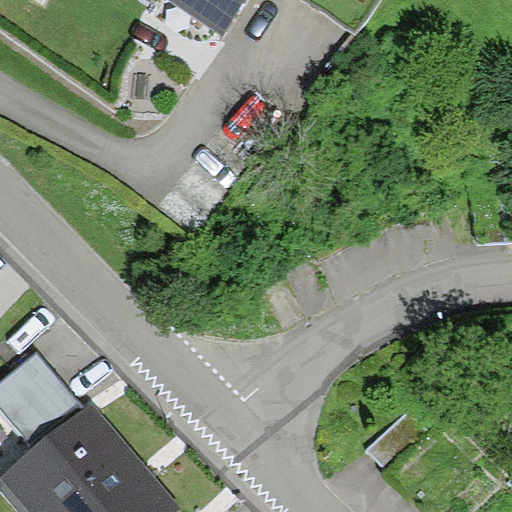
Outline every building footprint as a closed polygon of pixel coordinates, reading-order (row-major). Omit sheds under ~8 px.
[(234,0),(213,0),(227,10),(234,0)] [(323,0),(354,22),(369,0),(323,0)] [(418,131),(378,148),(403,205),(443,188),(418,131)] [(503,146),(465,146),(465,216),(511,216),(511,161),(503,162),(503,146)] [(372,219),(403,205),(378,148),(347,162),(372,219)] [(340,234),(372,219),(347,162),(314,176),(340,234)] [(309,247),(340,234),(314,176),(282,190),(309,247)] [(281,260),(309,247),(282,190),(255,203),(281,260)] [(255,271),(281,260),(255,203),(229,214),(255,271)] [(73,391),(32,343),(0,369),(0,400),(26,431),(73,391)] [(357,438),(382,462),(427,416),(402,392),(357,438)] [(155,511),(172,497),(85,397),(4,467),(43,511),(155,511)] [(382,462),(405,485),(450,439),(427,416),(382,462)] [(405,485),(428,507),(473,461),(450,439),(405,485)] [(472,511),(498,486),(473,461),(427,507),(432,511),(472,511)]
